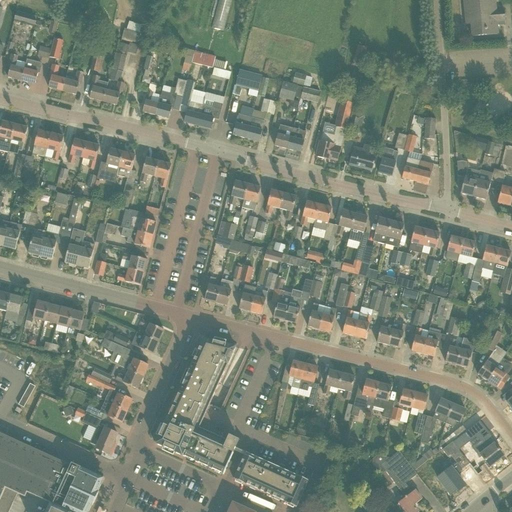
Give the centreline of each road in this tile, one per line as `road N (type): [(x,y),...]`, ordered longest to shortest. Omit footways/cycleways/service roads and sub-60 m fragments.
road 1 (residential): [(443,210),(0,98)]
road 2 (residential): [(511,436),(485,402),(457,384),(186,314)]
road 3 (residential): [(443,210),(436,0)]
road 4 (residential): [(186,314),(0,267)]
road 5 (residential): [(186,314),(136,436),(142,451)]
road 6 (residential): [(269,511),(142,451)]
